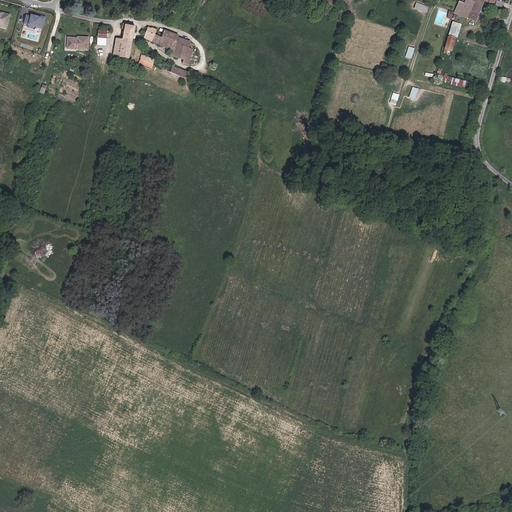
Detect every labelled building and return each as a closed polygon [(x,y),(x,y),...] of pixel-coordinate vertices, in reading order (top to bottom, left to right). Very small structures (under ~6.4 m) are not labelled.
[(459,0),(454,10),(453,12),(455,13),(452,20),(454,21),(455,19),(458,20),(460,15),(468,18),(476,21),(484,1),(483,1),(481,0),(475,0),(473,5),(463,2),(459,0)] [(429,7),(417,2),(415,9),(427,13),(429,7)] [(11,15),(0,11),(0,26),(8,29),(11,15)] [(36,16),(31,15),(31,16),(26,15),(24,24),(28,25),(27,28),(34,29),(34,27),(43,30),(46,17),(37,14),(36,16)] [(453,22),(446,50),(449,51),(451,52),(454,38),(455,38),(459,23),(453,22)] [(125,28),(123,39),(132,41),(136,27),(126,24),(125,28)] [(182,62),(188,65),(195,51),(189,48),(177,43),(179,37),(180,37),(165,31),(162,37),(156,34),(158,30),(149,26),(144,38),(173,50),(170,55),(183,60),(182,62)] [(99,37),(107,38),(107,31),(99,30),(99,37)] [(65,49),(89,51),(89,38),(77,37),(77,39),(66,38),(65,49)] [(132,41),(123,39),(120,38),(116,37),(114,49),(115,50),(114,55),(128,58),(132,41)] [(177,43),(189,48),(191,43),(179,37),(177,43)] [(415,49),(409,47),(406,57),(412,59),(415,49)] [(142,57),(141,61),(153,67),(155,64),(157,59),(143,53),(141,57),(142,57)] [(171,71),(186,77),(188,72),(185,71),(173,65),(171,71)] [(462,86),(464,81),(453,78),(451,83),(462,86)] [(419,89),(413,87),(410,97),(416,99),(419,89)] [(400,95),(394,93),(390,104),(396,106),(400,95)]
